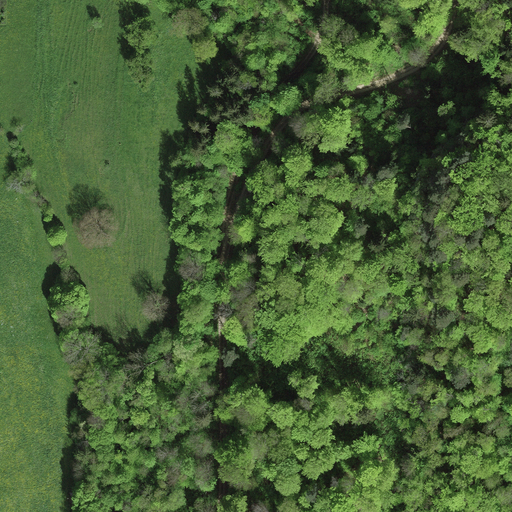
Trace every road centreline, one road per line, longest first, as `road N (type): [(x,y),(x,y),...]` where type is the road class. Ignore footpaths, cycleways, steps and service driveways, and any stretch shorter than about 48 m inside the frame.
road 1 (track): [(325,0),(318,42),(265,103),(228,198),(220,511)]
road 2 (track): [(222,253),(248,179),(285,116),(430,56),(456,0)]
